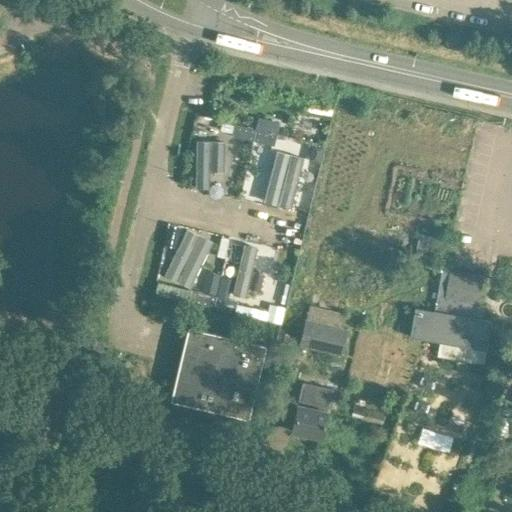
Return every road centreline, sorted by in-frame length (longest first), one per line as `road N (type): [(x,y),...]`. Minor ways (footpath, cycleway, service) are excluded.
road 1 (unclassified): [(316,511),(0,366)]
road 2 (tertiary): [(195,33),(511,106)]
road 3 (tertiary): [(511,89),(290,35),(212,3)]
road 4 (residential): [(166,345),(120,332),(149,191)]
road 5 (residential): [(149,191),(195,33)]
road 6 (residential): [(149,191),(287,227)]
road 7 (track): [(19,511),(51,391)]
